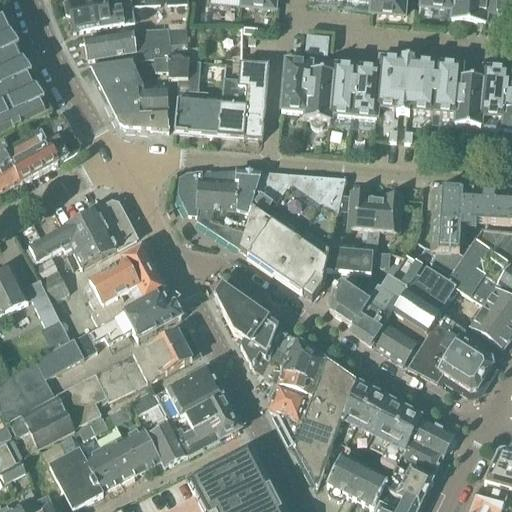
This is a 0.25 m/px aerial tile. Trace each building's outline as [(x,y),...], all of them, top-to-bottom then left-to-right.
[(113,11),(132,10),(130,0),(117,0),(118,3),(112,4),(113,2),(113,0),(67,0),(69,5),(64,6),(67,19),(71,18),(97,13),(96,9),(100,9),(100,13),(113,11)] [(145,0),(145,1),(145,9),(161,8),(160,0),(145,0)] [(165,0),(166,9),(187,8),(186,0),(165,0)] [(275,0),(241,0),(241,10),(275,13),(275,0)] [(373,0),(373,5),(371,5),(370,16),(404,19),(405,0),(373,0)] [(454,0),(421,0),(421,9),(453,12),(454,12),(454,0)] [(454,0),(454,12),(453,12),(452,23),(485,27),(487,15),(486,15),(487,0),(454,0)] [(511,0),(487,0),(486,15),(487,15),(511,17),(511,0)] [(97,13),(71,18),(74,36),(111,30),(111,31),(130,27),(134,22),(132,10),(113,11),(100,13),(100,9),(96,9),(97,13)] [(0,143),(47,122),(41,109),(43,108),(45,107),(40,92),(34,95),(29,82),(31,81),(32,80),(28,65),(22,67),(16,55),(19,54),(19,53),(20,53),(16,37),(10,40),(0,18),(0,143)] [(133,35),(85,42),(88,64),(93,63),(94,71),(132,66),(156,63),(179,61),(184,59),(188,60),(186,33),(135,34),(133,35)] [(511,75),(327,57),(329,39),(306,36),(305,54),(288,53),(281,122),(511,145),(511,75)] [(189,84),(190,65),(186,65),(179,61),(156,63),(156,76),(169,76),(169,84),(180,84),(189,84)] [(190,65),(189,84),(191,84),(200,84),(200,65),(190,65)] [(91,71),(100,91),(113,84),(117,91),(137,80),(132,66),(94,71),(91,71)] [(248,91),(244,142),(262,144),(265,117),(268,81),(270,68),(242,66),(240,85),(239,91),(248,91)] [(100,91),(108,107),(114,104),(114,107),(140,106),(139,98),(141,98),(140,94),(143,93),(137,80),(117,91),(113,84),(100,91)] [(174,136),(220,140),(223,108),(207,106),(208,100),(197,99),(198,96),(190,96),(191,84),(189,84),(180,84),(179,95),(174,136)] [(244,142),(248,91),(239,91),(240,85),(225,84),(223,108),(220,140),(244,142)] [(161,92),(156,92),(151,92),(150,135),(170,137),(166,87),(161,87),(161,92)] [(126,133),(150,135),(151,92),(156,92),(156,88),(147,88),(148,93),(143,93),(140,94),(141,98),(139,98),(140,106),(114,107),(114,104),(108,107),(119,128),(126,133)] [(3,149),(0,150),(0,171),(2,174),(11,169),(70,136),(61,120),(33,135),(36,139),(7,156),(3,149)] [(397,134),(390,134),(389,145),(396,145),(397,134)] [(413,136),(405,135),(404,146),(412,147),(413,136)] [(70,136),(11,169),(20,185),(56,165),(57,166),(77,155),(78,150),(77,150),(70,136)] [(11,169),(2,174),(0,171),(0,196),(4,194),(20,185),(11,169)] [(197,225),(238,252),(261,177),(236,176),(205,178),(187,179),(179,183),(177,198),(188,220),(197,221),(197,225)] [(238,252),(313,303),(322,290),(325,273),(326,273),(330,253),(338,216),(341,200),(345,184),(261,177),(238,252)] [(453,280),(464,259),(459,256),(461,231),(475,231),(476,226),(511,227),(511,199),(462,196),(463,193),(434,191),(431,252),(428,252),(426,251),(420,260),(452,279),(453,280)] [(350,201),(348,216),(347,233),(367,235),(367,243),(373,243),(377,201),(367,200),(368,197),(350,196),(350,201)] [(364,256),(373,257),(373,255),(377,255),(379,236),(399,238),(402,200),(384,199),(384,201),(377,201),(373,243),(367,243),(366,243),(364,256)] [(341,200),(338,216),(348,216),(350,201),(341,200)] [(66,232),(74,247),(124,219),(119,209),(119,208),(113,207),(66,232)] [(124,219),(74,247),(64,253),(66,257),(72,253),(83,273),(138,244),(124,219)] [(38,266),(64,253),(74,247),(66,232),(30,251),(38,266)] [(475,243),(488,252),(511,268),(511,236),(482,233),(475,243)] [(457,292),(470,301),(484,279),(475,272),(488,252),(475,243),(464,259),(453,280),(452,279),(448,286),(457,292)] [(511,268),(488,252),(475,272),(484,279),(491,285),(493,286),(511,299),(511,268)] [(90,287),(103,312),(90,319),(97,332),(145,306),(165,296),(142,253),(123,263),(126,269),(90,287)] [(372,271),(373,257),(364,256),(330,253),(326,273),(371,277),(372,271)] [(373,257),(372,271),(389,272),(390,258),(377,257),(377,255),(373,255),(373,257)] [(337,292),(335,291),(333,294),(332,294),(329,316),(353,332),(350,336),(372,349),(391,317),(408,293),(415,282),(418,278),(424,268),(409,258),(393,285),(389,282),(381,295),(378,293),(370,306),(340,287),(337,292)] [(51,262),(34,271),(40,284),(57,275),(51,262)] [(415,282),(408,293),(422,303),(441,317),(457,292),(448,286),(427,273),(421,283),(418,281),(419,278),(418,278),(415,282)] [(0,321),(29,307),(12,274),(0,280),(0,321)] [(63,286),(57,275),(40,284),(46,295),(63,286)] [(511,303),(496,293),(491,290),(493,286),(491,285),(484,279),(470,301),(477,306),(484,311),(511,328),(511,303)] [(25,292),(35,313),(49,305),(41,289),(40,285),(25,292)] [(69,298),(63,286),(46,295),(52,306),(69,298)] [(221,291),(214,299),(251,371),(252,370),(255,375),(264,381),(268,370),(282,335),(221,291)] [(391,317),(406,327),(422,303),(408,293),(391,317)] [(86,337),(92,348),(105,342),(108,348),(133,335),(131,332),(175,309),(167,295),(165,296),(145,306),(97,332),(86,337)] [(426,340),(433,328),(441,317),(422,303),(406,327),(426,340)] [(59,326),(49,305),(35,313),(45,333),(59,326)] [(131,332),(133,335),(139,346),(182,323),(175,309),(131,332)] [(503,353),(511,338),(511,328),(484,311),(471,330),(482,339),(503,353)] [(441,317),(433,328),(434,328),(425,343),(422,348),(407,372),(435,388),(441,380),(469,397),(475,395),(491,370),(490,363),(473,352),(477,345),(441,317)] [(394,331),(390,329),(375,353),(403,369),(417,345),(422,348),(425,343),(398,326),(394,331)] [(136,357),(149,385),(200,360),(186,333),(136,357)] [(282,335),(268,370),(319,389),(327,368),(282,335)] [(0,417),(4,427),(9,425),(56,402),(54,398),(46,383),(96,357),(92,348),(86,337),(83,339),(80,342),(35,366),(0,384),(0,417)] [(108,405),(149,385),(136,357),(95,377),(106,401),(108,405)] [(317,491),(333,448),(356,387),(327,368),(319,389),(295,451),(316,491),(317,491)] [(319,389),(268,370),(264,381),(264,384),(270,388),(273,387),(274,387),(268,401),(270,405),(268,411),(270,415),(277,417),(295,451),(319,389)] [(154,394),(132,406),(139,419),(161,407),(168,420),(171,427),(180,422),(186,419),(224,400),(210,372),(157,400),(154,394)] [(29,434),(38,452),(74,434),(73,432),(100,419),(95,407),(106,401),(95,377),(54,398),(56,402),(9,425),(16,440),(29,434)] [(356,387),(333,448),(336,450),(337,448),(346,452),(372,396),(356,387)] [(372,396),(346,452),(361,460),(366,450),(388,404),(372,396)] [(192,435),(190,436),(193,441),(235,421),(224,400),(186,419),(180,422),(180,423),(184,421),(192,435)] [(388,404),(366,450),(382,458),(405,413),(388,404)] [(124,410),(109,418),(116,430),(131,422),(124,410)] [(401,462),(410,445),(421,421),(405,413),(382,458),(399,466),(401,462)] [(144,432),(148,439),(162,466),(165,472),(189,460),(179,442),(176,437),(171,427),(168,420),(144,432)] [(181,434),(176,437),(179,442),(189,460),(241,433),(235,421),(193,441),(190,436),(184,440),(181,434)] [(421,421),(410,445),(441,461),(445,453),(449,455),(454,445),(452,436),(442,431),(440,430),(440,431),(421,421)] [(103,423),(90,429),(95,439),(108,433),(103,423)] [(90,429),(78,435),(83,445),(95,439),(90,429)] [(143,431),(124,441),(142,476),(162,466),(148,439),(144,432),(143,431)] [(124,441),(105,452),(123,486),(142,476),(124,441)] [(103,496),(85,462),(80,453),(77,455),(71,442),(43,456),(50,470),(72,511),(77,511),(104,498),(103,496)] [(441,461),(410,445),(401,462),(432,478),(441,461)] [(0,463),(11,458),(6,449),(0,451),(0,463)] [(105,452),(85,462),(103,496),(123,486),(105,452)] [(250,453),(189,483),(203,511),(232,511),(270,493),(250,453)] [(16,468),(11,458),(0,463),(0,477),(1,477),(6,486),(26,476),(21,466),(16,468)] [(497,461),(484,488),(511,495),(511,460),(502,458),(500,458),(499,458),(498,459),(497,461)] [(350,502),(365,474),(342,462),(327,490),(331,492),(328,496),(330,501),(338,505),(343,504),(345,499),(350,502)] [(378,510),(385,497),(386,495),(384,494),(388,485),(365,474),(350,502),(369,511),(374,511),(376,509),(378,510)] [(386,495),(385,497),(404,507),(405,505),(418,511),(419,511),(420,511),(422,511),(434,488),(432,487),(433,485),(410,474),(408,479),(397,474),(386,495)] [(279,511),(270,493),(232,511),(279,511)] [(475,508),(472,511),(502,511),(507,500),(482,494),(475,508)] [(404,507),(385,497),(378,510),(380,511),(379,511),(418,511),(405,505),(404,507)] [(54,511),(54,510),(49,499),(38,504),(41,511),(54,511)]
